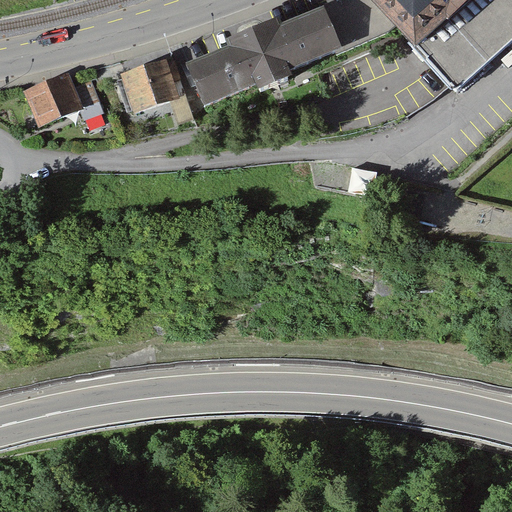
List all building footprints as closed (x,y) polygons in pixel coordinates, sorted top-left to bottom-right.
[(372,0),(414,48),(469,0),(372,0)] [(230,48),(185,62),(201,110),(293,80),(288,67),(342,49),(330,11),(286,26),(284,19),(227,38),(230,48)] [(167,63),(119,77),(130,117),(179,103),(167,63)] [(68,75),(20,95),(35,131),(83,112),(68,75)] [(354,171),(352,195),(375,197),(377,173),(354,171)]
